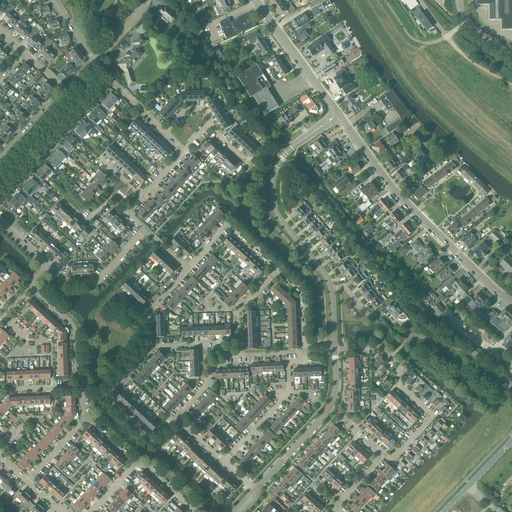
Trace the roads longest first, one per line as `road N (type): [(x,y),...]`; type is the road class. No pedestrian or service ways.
road 1 (tertiary): [(511,302),(392,187),(338,114)]
road 2 (tertiary): [(330,287),(278,216),(272,181),(291,147),(338,114)]
road 3 (residential): [(383,454),(392,461),(431,415),(399,383),(398,364),(379,346),(334,347)]
road 4 (residential): [(177,418),(157,440),(106,397),(151,347)]
road 5 (residential): [(0,196),(108,79)]
road 6 (tertiary): [(338,114),(255,0)]
road 7 (residential): [(277,269),(237,313),(239,355),(201,346)]
road 8 (residential): [(46,265),(68,283),(95,282),(146,230)]
road 9 (residential): [(164,132),(184,109),(199,108),(249,164)]
road 10 (residential): [(79,386),(73,329),(29,286)]
